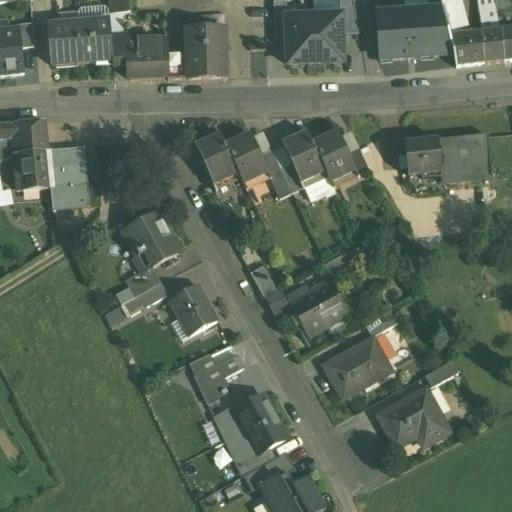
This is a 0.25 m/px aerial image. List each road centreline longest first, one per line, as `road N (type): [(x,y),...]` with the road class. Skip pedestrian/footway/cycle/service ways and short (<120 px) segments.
road 1 (unclassified): [(141,100),(356,511)]
road 2 (residential): [(511,83),(378,96),(141,100)]
road 3 (residential): [(141,100),(0,106)]
